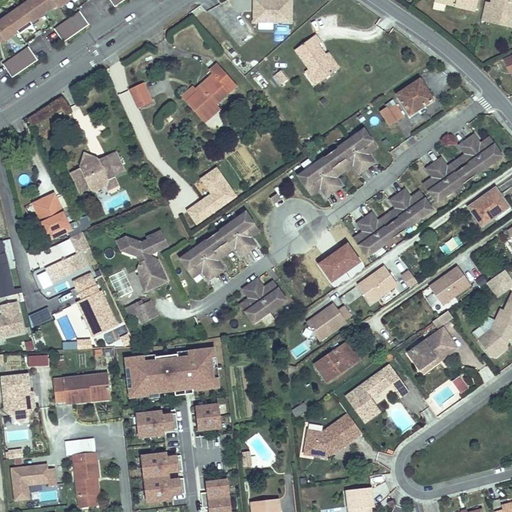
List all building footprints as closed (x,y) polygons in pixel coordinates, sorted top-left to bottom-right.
[(0,42),(13,34),(14,36),(27,27),(25,25),(38,15),(53,5),(54,7),(64,0),(67,0),(29,0),(25,3),(23,2),(16,7),(17,9),(16,9),(10,13),(9,12),(2,16),(1,17),(0,17),(0,42)] [(102,0),(108,9),(120,1),(119,0),(102,0)] [(292,0),(254,0),(255,22),(292,23),(292,0)] [(433,0),(434,1),(446,3),(454,5),(454,8),(473,12),(475,0),(433,0)] [(484,1),(479,21),(488,23),(490,13),(511,17),(511,10),(511,0),(490,0),(490,2),(484,1)] [(490,13),(488,23),(508,27),(511,17),(490,13)] [(76,14),(49,32),(58,45),(84,26),(76,14)] [(295,49),(311,69),(312,68),(323,81),(337,69),(327,56),(318,44),(321,41),(316,34),(295,49)] [(23,50),(0,66),(0,72),(7,81),(33,63),(23,50)] [(330,54),(327,56),(337,69),(341,67),(330,54)] [(186,101),(195,111),(201,106),(211,116),(220,108),(215,103),(236,84),(217,63),(209,70),(212,73),(195,88),(197,91),(186,101)] [(312,68),(311,69),(307,72),(316,85),(323,81),(312,68)] [(280,71),(272,77),(279,86),(287,80),(280,71)] [(261,90),(268,84),(259,72),(252,77),(261,90)] [(140,79),(127,85),(136,106),(150,100),(140,79)] [(421,83),(397,96),(409,115),(432,100),(421,83)] [(201,106),(195,111),(204,122),(211,116),(201,106)] [(379,115),(387,126),(402,116),(396,107),(389,112),(387,110),(379,115)] [(364,129),(299,176),(311,193),(312,192),(320,186),(321,189),(327,196),(342,186),(336,178),(334,176),(352,163),(354,165),(359,173),(374,162),(368,155),(367,152),(376,146),(364,129)] [(436,202),(501,155),(489,138),(480,145),(478,142),(473,134),(458,145),(464,153),(466,155),(448,168),(446,165),(440,157),(426,168),(432,176),(433,179),(424,185),(436,202)] [(489,138),(487,136),(478,142),(480,145),(489,138)] [(377,148),(376,146),(367,152),(368,155),(377,148)] [(81,171),(71,175),(82,195),(90,191),(96,193),(105,188),(109,182),(116,179),(127,173),(116,153),(94,164),(92,159),(84,163),(81,171)] [(466,155),(464,153),(446,165),(448,168),(466,155)] [(352,163),(334,176),(336,178),(354,165),(352,163)] [(432,176),(423,183),(424,185),(433,179),(432,176)] [(109,182),(105,188),(109,192),(120,187),(116,179),(109,182)] [(320,186),(312,192),(312,195),(321,189),(320,186)] [(356,239),(368,256),(433,209),(421,192),(412,198),(410,196),(405,189),(390,199),(395,207),(397,209),(379,222),(377,219),(372,212),(357,222),(363,230),(365,232),(356,239)] [(421,192),(419,190),(410,196),(412,198),(421,192)] [(492,193),(465,212),(479,231),(506,211),(492,193)] [(281,199),(277,194),(272,198),(275,203),(281,199)] [(35,205),(52,239),(72,230),(58,199),(45,205),(43,202),(35,205)] [(397,209),(395,207),(377,219),(379,222),(397,209)] [(259,229),(247,212),(182,259),(194,275),(203,269),(204,271),(211,280),(225,269),(219,261),(218,259),(236,246),(237,248),(243,256),(258,246),(250,235),(259,229)] [(356,239),(365,232),(363,230),(354,236),(356,239)] [(151,278),(155,287),(169,280),(159,260),(158,260),(152,258),(151,254),(159,250),(170,245),(163,231),(148,238),(149,240),(143,243),(128,237),(123,239),(121,246),(123,250),(139,255),(140,260),(141,263),(140,269),(143,274),(151,278)] [(84,232),(71,238),(79,254),(48,269),(54,282),(89,265),(83,252),(92,248),(84,233),(84,232)] [(446,256),(462,244),(456,236),(440,248),(446,256)] [(2,242),(0,242),(0,297),(16,294),(23,292),(22,288),(15,289),(9,267),(2,242)] [(237,248),(236,246),(218,259),(219,261),(237,248)] [(385,265),(358,284),(371,303),(398,283),(385,265)] [(471,284),(457,266),(429,287),(443,305),(471,284)] [(511,282),(511,276),(505,268),(488,282),(498,294),(511,282)] [(203,269),(194,275),(195,277),(204,271),(203,269)] [(398,275),(404,290),(416,285),(410,270),(398,275)] [(92,273),(73,282),(82,301),(77,303),(93,337),(118,325),(102,291),(101,292),(92,273)] [(143,274),(139,276),(147,291),(155,287),(151,278),(143,274)] [(255,322),(288,299),(276,282),(267,289),(266,287),(259,278),(245,288),(251,297),(252,299),(243,305),(255,322)] [(276,282),(275,280),(266,287),(267,289),(276,282)] [(252,299),(251,297),(242,304),(243,305),(252,299)] [(136,303),(129,307),(134,318),(141,314),(145,323),(160,316),(152,300),(145,304),(138,307),(136,303)] [(18,303),(1,307),(3,315),(0,315),(0,338),(24,334),(18,303)] [(351,316),(344,306),(339,309),(334,303),(307,322),(320,341),(348,322),(346,319),(351,316)] [(492,338),(482,345),(490,357),(497,357),(508,349),(507,348),(511,339),(511,305),(505,304),(504,309),(501,308),(493,328),(495,329),(492,338)] [(49,307),(30,316),(32,328),(53,319),(49,307)] [(438,330),(452,318),(447,311),(432,323),(438,330)] [(65,342),(76,338),(67,315),(56,319),(65,342)] [(411,355),(424,372),(439,361),(438,359),(444,356),(446,359),(453,354),(444,342),(452,337),(447,329),(411,355)] [(128,335),(121,338),(125,347),(132,343),(128,335)] [(461,349),(452,337),(444,342),(453,354),(461,349)] [(91,349),(91,340),(78,340),(78,349),(91,349)] [(26,352),(33,350),(32,341),(25,343),(26,352)] [(340,345),(316,362),(328,378),(348,364),(342,356),(346,353),(340,345)] [(215,346),(125,357),(130,398),(220,387),(215,346)] [(439,361),(424,372),(426,374),(446,359),(444,356),(438,359),(439,361)] [(348,398),(361,417),(378,405),(397,391),(402,398),(410,392),(392,367),(348,398)] [(468,369),(460,375),(470,390),(478,384),(468,369)] [(67,405),(112,400),(109,373),(54,379),(57,403),(66,402),(67,405)] [(33,374),(0,377),(4,410),(22,425),(36,407),(33,374)] [(461,395),(468,390),(459,376),(451,382),(461,395)] [(414,416),(428,408),(418,391),(404,399),(414,416)] [(219,402),(196,405),(200,431),(223,428),(219,402)] [(162,409),(136,411),(139,438),(165,435),(164,430),(177,428),(176,413),(163,414),(162,409)] [(362,434),(348,414),(322,432),(310,429),(307,445),(315,455),(327,458),(329,450),(332,447),(336,453),(362,434)] [(315,455),(307,445),(305,453),(315,455)] [(327,459),(336,453),(332,447),(329,450),(327,458),(327,459)] [(21,449),(5,451),(6,459),(22,457),(21,449)] [(166,452),(141,455),(147,503),(173,500),(172,496),(186,495),(184,477),(170,479),(169,472),(182,471),(180,456),(167,457),(166,452)] [(78,500),(96,498),(95,481),(101,481),(99,454),(74,457),(78,500)] [(48,463),(11,467),(14,501),(30,500),(29,485),(49,483),(49,486),(57,485),(55,468),(48,469),(48,463)] [(231,511),(228,479),(207,481),(210,511),(231,511)] [(371,490),(346,492),(347,511),(366,511),(367,510),(373,510),(371,490)] [(258,511),(279,511),(278,498),(257,500),(258,511)] [(511,511),(511,500),(503,503),(504,507),(505,511),(511,511)]
